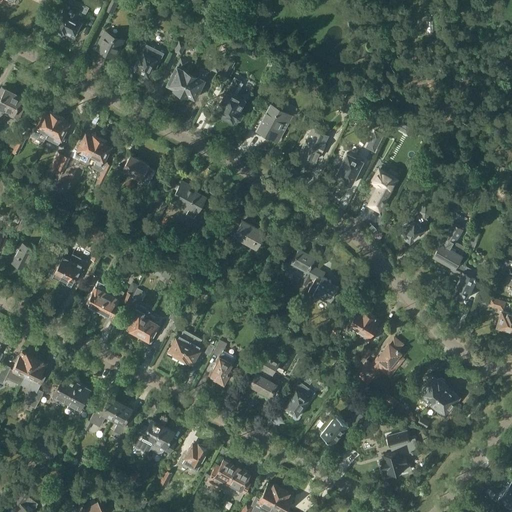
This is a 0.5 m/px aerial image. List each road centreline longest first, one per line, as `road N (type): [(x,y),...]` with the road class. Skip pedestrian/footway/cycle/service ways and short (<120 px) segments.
road 1 (residential): [(511,367),(455,347),(423,321),(337,218),(0,37)]
road 2 (residential): [(393,511),(0,298)]
road 3 (residential): [(434,511),(511,413)]
